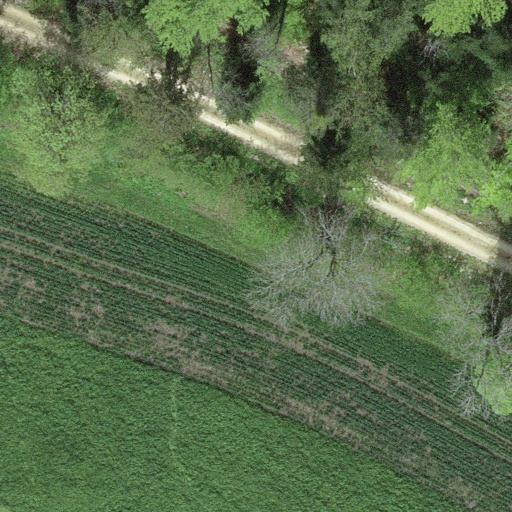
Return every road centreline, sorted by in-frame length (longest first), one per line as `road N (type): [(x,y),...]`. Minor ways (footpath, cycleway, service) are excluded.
road 1 (track): [(0,22),(210,112),(511,259)]
road 2 (track): [(206,0),(511,200)]
